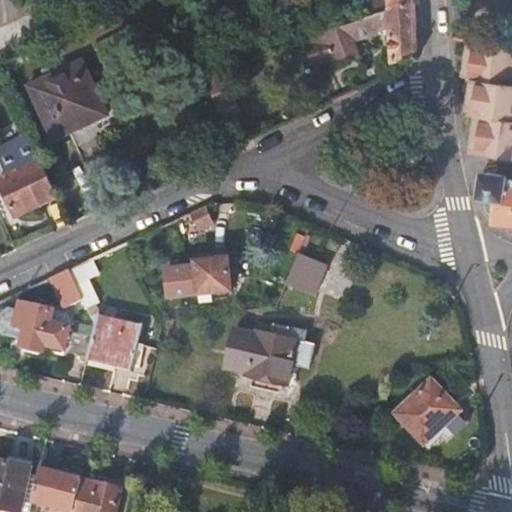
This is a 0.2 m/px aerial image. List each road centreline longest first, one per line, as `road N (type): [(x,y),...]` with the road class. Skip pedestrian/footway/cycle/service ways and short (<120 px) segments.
road 1 (residential): [(0,397),(490,511)]
road 2 (residential): [(270,157),(0,283)]
road 3 (residential): [(466,239),(361,207),(270,157)]
road 4 (residential): [(511,511),(487,320)]
road 5 (residential): [(436,74),(270,157)]
road 6 (residential): [(466,239),(436,74)]
